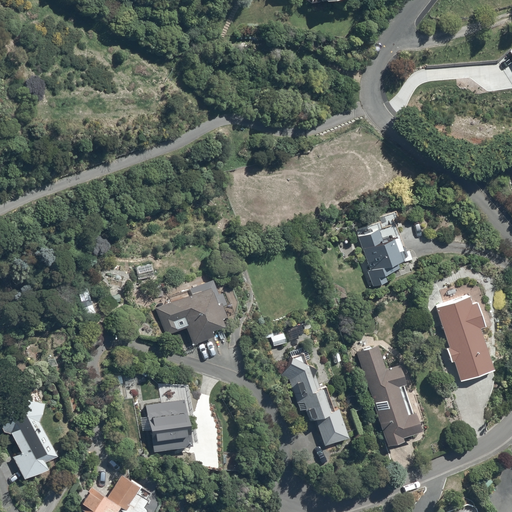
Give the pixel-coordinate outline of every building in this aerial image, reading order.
[(383,278),(387,276),(399,270),(397,265),(403,262),(395,240),(386,244),(385,241),(382,242),(377,230),(356,238),(369,272),(366,272),(372,289),(385,284),(383,278)] [(209,289),(156,309),(166,337),(187,329),(193,346),(214,338),(213,334),(224,329),(222,322),(226,321),(220,305),(216,307),(209,289)] [(453,361),(460,380),(494,368),(481,328),(485,327),(476,302),(473,304),(470,296),(436,307),(449,346),(446,347),(451,362),(453,361)] [(285,330),(289,340),(302,335),(298,325),(285,330)] [(285,344),(282,334),(269,338),(273,348),(285,344)] [(377,346),(354,354),(385,449),(401,444),(399,440),(419,434),(413,415),(410,416),(401,388),(404,387),(397,367),(385,371),(377,346)] [(300,415),(305,413),(309,423),(315,423),(324,448),(347,440),(332,396),(327,397),(324,389),(318,391),(313,374),(314,371),(306,367),(305,362),(309,361),(305,348),(288,352),(290,358),(290,360),(281,376),(288,380),(295,400),(300,415)] [(145,406),(146,418),(140,419),(142,434),(149,433),(153,454),(191,448),(183,400),(145,406)] [(55,459),(38,424),(43,406),(24,402),(2,412),(5,419),(0,421),(0,426),(4,434),(9,436),(19,455),(12,459),(23,483),(46,473),(42,465),(55,459)] [(483,494),(491,483),(483,476),(474,487),(483,494)] [(128,483),(121,478),(106,499),(93,489),(80,507),(83,509),(81,511),(139,511),(142,509),(146,503),(145,502),(150,496),(141,490),(142,488),(130,480),(128,483)]
